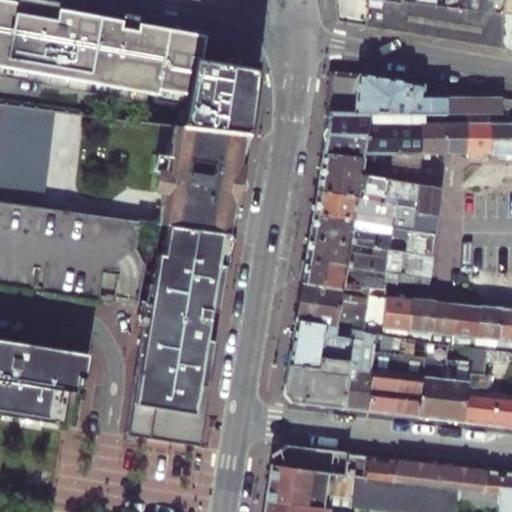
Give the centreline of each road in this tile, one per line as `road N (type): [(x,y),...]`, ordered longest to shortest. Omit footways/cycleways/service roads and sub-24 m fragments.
road 1 (secondary): [(297,38),(291,119),(238,420)]
road 2 (residential): [(227,499),(100,482),(114,381),(110,350),(75,321),(0,308)]
road 3 (residential): [(238,420),(511,452)]
road 4 (residential): [(511,72),(297,38)]
